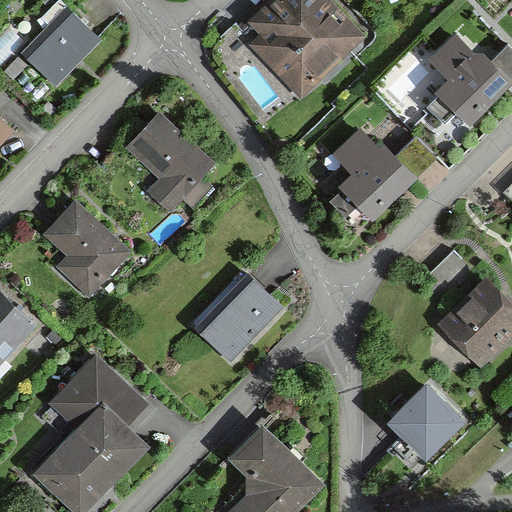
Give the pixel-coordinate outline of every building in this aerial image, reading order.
[(358,36),(324,0),(272,0),(251,21),(263,34),(252,44),(299,93),(358,36)] [(21,54),(51,83),(96,38),(65,8),(21,54)] [(432,60),(452,79),(425,106),(443,124),(457,109),(466,119),(505,80),(482,57),(474,57),(454,38),(432,60)] [(210,164),(156,114),(126,146),(161,179),(150,191),(168,209),(179,198),(190,208),(197,200),(186,190),(210,164)] [(338,155),(355,174),(328,199),(343,215),(357,201),(369,214),(409,176),(382,148),(378,152),(361,133),(338,155)] [(126,251),(73,202),(44,233),(79,265),(69,276),(87,293),(126,251)] [(473,272),(451,250),(427,275),(448,296),(473,272)] [(278,306),(245,274),(195,327),(227,358),(278,306)] [(503,334),(511,325),(511,311),(485,284),(444,324),(478,359),(503,334)] [(0,356),(31,324),(0,295),(0,356)] [(426,385),(391,419),(425,454),(460,420),(426,385)] [(101,408),(38,472),(78,510),(141,446),(101,408)] [(287,511),(316,483),(261,429),(233,457),(260,484),(231,511),(228,511),(221,505),(214,511),(287,511)]
